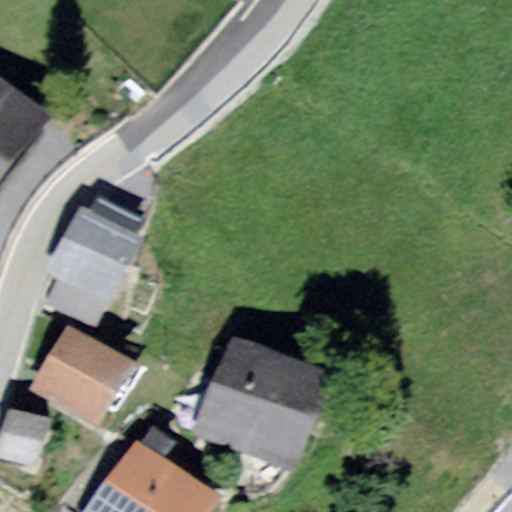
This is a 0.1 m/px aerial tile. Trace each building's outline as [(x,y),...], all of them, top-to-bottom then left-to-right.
[(0,165),(37,119),(0,90),(0,165)] [(187,232),(118,200),(76,291),(145,323),(187,232)] [(185,372),(106,327),(70,388),(150,434),(185,372)] [(395,382),(275,336),(238,433),(357,479),(395,382)] [(97,426),(50,411),(36,454),(83,469),(97,426)] [(270,511),(275,505),(172,438),(122,511),(270,511)]
